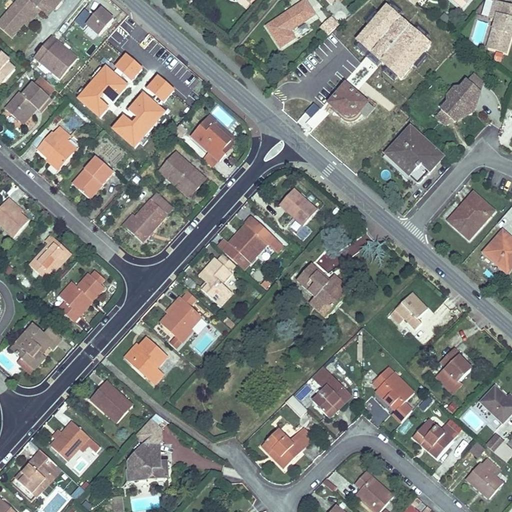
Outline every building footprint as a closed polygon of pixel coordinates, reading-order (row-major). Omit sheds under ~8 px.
[(32,16),(34,18),(41,11),(30,1),(28,0),(19,0),(0,22),(0,28),(12,39),(25,24),(32,16)] [(52,7),(58,0),(31,0),(30,1),(41,11),(48,16),(54,9),(52,7)] [(61,1),(60,0),(58,0),(52,7),(54,9),(61,1)] [(247,10),(251,4),(246,0),(239,0),(238,2),(247,10)] [(463,8),(468,2),(465,0),(453,0),(454,0),(463,8)] [(307,20),(315,15),(305,1),(267,27),(281,48),(295,38),(290,31),(307,20)] [(483,16),(490,18),(494,3),(487,1),(483,16)] [(494,3),(490,18),(496,20),(488,48),(507,54),(511,36),(511,12),(511,7),(495,2),(494,3)] [(371,53),(401,19),(387,7),(358,41),(371,53)] [(86,10),(76,21),(84,29),(88,25),(101,36),(115,20),(102,9),(94,18),(86,10)] [(317,19),(327,35),(339,27),(329,12),(317,19)] [(27,26),(34,18),(32,16),(25,24),(27,26)] [(371,53),(382,62),(411,28),(401,19),(371,53)] [(418,60),(431,46),(411,28),(382,62),(402,79),(418,60)] [(151,85),(176,58),(154,37),(129,64),(151,85)] [(52,38),(35,58),(62,80),(79,59),(52,38)] [(435,49),(431,46),(418,60),(422,63),(435,49)] [(0,87),(15,70),(9,64),(10,62),(1,55),(0,56),(0,87)] [(474,113),(476,110),(476,104),(473,102),(482,92),(478,90),(484,84),(473,75),(462,88),(455,89),(452,93),(448,97),(449,103),(437,117),(447,126),(452,120),(455,122),(463,113),(466,115),(472,115),(474,113)] [(42,78),(35,85),(49,97),(56,90),(42,78)] [(32,105),(37,109),(41,113),(52,100),(49,97),(35,85),(34,84),(23,96),(21,94),(6,110),(20,123),(31,111),(29,109),(32,105)] [(360,114),(368,104),(346,85),(330,104),(344,117),(346,118),(348,119),(350,120),(351,120),(353,119),(355,119),(356,118),(357,117),(360,114)] [(374,110),(368,104),(360,114),(366,119),(374,110)] [(23,125),(37,109),(32,105),(29,109),(31,111),(20,123),(23,125)] [(215,128),(217,125),(209,117),(192,137),(210,153),(220,162),(226,156),(225,155),(223,152),(231,143),(215,128)] [(237,142),(217,125),(215,128),(231,143),(223,152),(225,155),(237,142)] [(49,160),(60,170),(74,154),(64,145),(67,141),(71,137),(60,128),(54,135),(52,133),(38,150),(49,160)] [(444,158),(411,128),(384,158),(407,180),(410,177),(419,185),(444,158)] [(78,150),(67,141),(64,145),(74,154),(78,150)] [(183,185),(194,194),(206,180),(177,153),(162,169),(181,187),(183,185)] [(215,168),(220,162),(210,153),(205,160),(215,168)] [(99,183),(103,186),(114,173),(97,158),(73,185),(87,197),(99,183)] [(58,172),(60,170),(49,160),(47,162),(58,172)] [(190,198),(194,194),(183,185),(181,187),(162,169),(160,172),(190,198)] [(91,200),(103,186),(99,183),(87,197),(91,200)] [(304,227),(318,212),(295,190),(280,206),(304,227)] [(464,210),(451,224),(470,240),(495,212),(475,194),(462,208),(464,210)] [(157,195),(152,201),(168,216),(174,209),(157,195)] [(9,199),(0,209),(0,224),(15,238),(29,221),(21,214),(13,207),(15,205),(16,204),(9,199)] [(168,216),(152,201),(136,218),(127,229),(143,243),(168,216)] [(15,205),(13,207),(21,214),(23,211),(16,204),(15,205)] [(449,222),(451,224),(464,210),(462,208),(449,222)] [(124,226),(127,229),(136,218),(133,215),(124,226)] [(232,246),(230,244),(223,252),(244,271),(268,245),(278,254),(284,247),(253,219),(247,225),(252,230),(242,241),(239,238),(232,246)] [(247,225),(230,244),(232,246),(239,238),(242,241),(252,230),(247,225)] [(511,244),(508,240),(510,238),(504,232),(485,253),(507,274),(511,268),(511,244)] [(64,258),(66,261),(72,254),(52,236),(46,242),(50,246),(30,267),(33,269),(45,280),(54,269),(64,258)] [(209,282),(207,284),(202,290),(221,307),(233,294),(223,285),(232,274),(231,273),(236,267),(224,256),(218,262),(216,260),(202,276),(209,282)] [(56,271),(66,261),(64,258),(54,269),(56,271)] [(315,261),(313,264),(326,277),(329,274),(315,261)] [(341,285),(333,278),(331,281),(329,283),(326,279),(327,278),(326,277),(313,264),(297,281),(316,298),(314,300),(329,313),(347,294),(340,287),(341,285)] [(96,272),(91,277),(101,285),(105,280),(96,272)] [(89,299),(93,302),(105,289),(101,285),(91,277),(89,275),(78,288),(76,286),(63,300),(66,303),(60,310),(75,323),(82,315),(77,312),(89,299)] [(200,278),(207,284),(209,282),(202,276),(200,278)] [(336,276),(333,278),(341,285),(340,287),(347,294),(351,290),(336,276)] [(60,297),(63,300),(76,286),(72,283),(60,297)] [(189,293),(183,300),(191,307),(197,300),(189,293)] [(404,317),(413,326),(415,329),(421,323),(417,318),(427,309),(413,295),(392,315),(399,323),(404,317)] [(179,308),(163,326),(183,344),(194,332),(192,331),(203,318),(191,307),(183,300),(181,298),(175,305),(177,306),(179,308)] [(82,315),(93,302),(89,299),(77,312),(82,315)] [(325,318),(329,313),(314,300),(310,304),(325,318)] [(161,324),(163,326),(179,308),(177,306),(161,324)] [(404,335),(413,326),(404,317),(399,323),(392,315),(389,318),(404,335)] [(36,361),(40,365),(46,358),(42,355),(49,347),(53,350),(63,339),(50,328),(45,334),(34,325),(17,345),(27,353),(22,359),(31,367),(36,361)] [(142,355),(135,348),(125,359),(133,366),(136,363),(149,375),(146,378),(155,385),(164,375),(158,369),(168,357),(148,339),(140,347),(140,348),(145,352),(142,355)] [(12,351),(22,359),(27,353),(17,345),(12,351)] [(138,345),(135,348),(142,355),(145,352),(140,348),(140,347),(138,345)] [(462,360),(463,359),(455,351),(442,364),(447,369),(445,371),(458,384),(472,371),(465,364),(462,360)] [(31,374),(40,365),(36,361),(31,367),(22,359),(19,363),(31,374)] [(133,366),(146,378),(149,375),(136,363),(133,366)] [(313,378),(320,385),(331,375),(324,368),(313,378)] [(387,398),(385,400),(397,413),(415,394),(389,369),(374,384),(379,390),(387,398)] [(341,400),(345,405),(353,397),(331,375),(320,385),(320,386),(325,391),(314,402),(330,419),(338,411),(333,407),(341,400)] [(99,401),(96,405),(103,410),(105,408),(107,410),(105,412),(118,424),(133,406),(107,383),(94,397),(99,401)] [(307,386),(297,396),(301,401),(311,391),(307,386)] [(511,403),(507,399),(495,388),(482,403),(503,424),(511,414),(511,403)] [(376,392),(385,400),(387,398),(379,390),(376,392)] [(294,396),(287,403),(300,418),(308,411),(294,396)] [(338,411),(345,405),(341,400),(333,407),(338,411)] [(294,427),(301,419),(287,406),(280,413),(294,427)] [(80,417),(74,424),(82,431),(88,425),(80,417)] [(433,447),(429,452),(437,459),(458,436),(446,425),(441,431),(429,421),(414,438),(422,445),(426,441),(433,447)] [(80,449),(90,438),(82,431),(74,424),(73,423),(63,435),(57,441),(52,447),(68,462),(80,449)] [(281,458),(277,462),(285,470),(315,440),(304,429),(298,434),(290,442),(279,431),(263,447),(270,454),(274,450),(281,458)] [(53,438),(57,441),(63,435),(59,432),(53,438)] [(495,453),(503,444),(505,442),(497,435),(487,447),(495,453)] [(101,449),(90,438),(80,449),(83,453),(89,446),(97,453),(101,449)] [(422,445),(429,452),(433,447),(426,441),(422,445)] [(470,453),(482,459),(487,449),(475,443),(470,453)] [(145,445),(143,447),(161,464),(160,444),(145,445)] [(504,460),(511,451),(505,445),(503,444),(495,453),(504,460)] [(161,464),(143,447),(129,463),(129,470),(128,473),(129,482),(149,481),(153,476),(156,479),(169,478),(169,468),(162,468),(161,464)] [(184,447),(181,453),(192,458),(195,452),(184,447)] [(270,454),(277,462),(281,458),(274,450),(270,454)] [(23,474),(22,473),(16,480),(33,495),(57,468),(58,467),(41,452),(29,465),(30,466),(23,474)] [(492,475),(497,469),(487,460),(481,466),(480,464),(467,480),(490,500),(503,485),(496,478),(492,475)] [(29,465),(22,473),(23,474),(30,466),(29,465)] [(61,471),(57,468),(33,495),(36,498),(61,471)] [(501,472),(497,469),(492,475),(496,478),(501,472)] [(368,495),(362,501),(374,511),(381,511),(394,498),(367,473),(356,485),(362,490),(368,495)] [(337,489),(326,480),(323,483),(334,493),(337,489)] [(357,496),(362,501),(368,495),(362,490),(357,496)] [(124,511),(123,498),(113,499),(115,511),(124,511)] [(15,511),(2,500),(0,502),(0,511),(15,511)]
